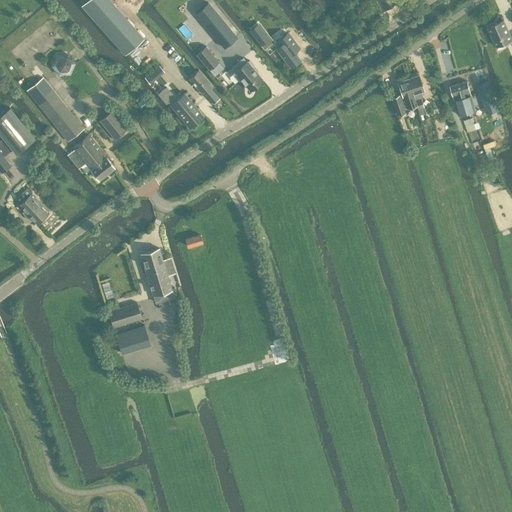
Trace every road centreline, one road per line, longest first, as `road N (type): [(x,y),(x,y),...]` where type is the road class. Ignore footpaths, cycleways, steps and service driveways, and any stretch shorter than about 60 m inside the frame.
road 1 (unclassified): [(149,183),(168,208),(188,200),(482,0)]
road 2 (tertiary): [(432,0),(149,183)]
road 3 (track): [(211,379),(283,357),(236,194),(223,178)]
road 4 (tertiary): [(149,183),(0,294)]
